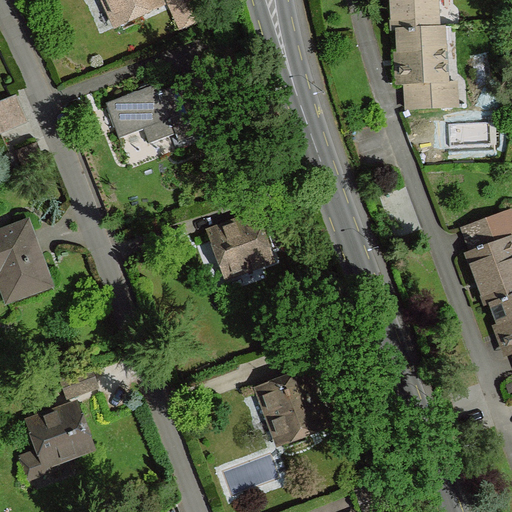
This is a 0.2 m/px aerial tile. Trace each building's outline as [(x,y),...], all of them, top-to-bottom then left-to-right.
[(158,0),(107,0),(120,26),(161,6),(158,0)] [(199,0),(169,0),(182,28),(207,17),(199,0)] [(393,0),(395,31),(399,31),(440,27),(438,0),(393,0)] [(444,27),(440,27),(399,31),(402,85),(407,85),(442,83),(448,82),(444,27)] [(158,85),(107,105),(120,138),(144,129),(149,143),(176,133),(179,143),(223,126),(203,77),(161,93),(158,85)] [(442,83),(407,85),(409,110),(443,108),(442,83)] [(29,121),(18,96),(0,103),(0,133),(29,121)] [(30,214),(0,224),(0,290),(7,310),(57,292),(30,214)] [(473,251),(506,239),(497,215),(464,228),(473,251)] [(257,217),(211,234),(226,276),(273,259),(257,217)] [(473,251),(468,254),(488,305),(492,303),(511,295),(511,238),(506,239),(473,251)] [(511,295),(492,303),(511,355),(511,354),(511,295)] [(366,356),(356,329),(316,344),(326,370),(366,356)] [(62,376),(69,397),(97,387),(91,369),(89,366),(62,376)] [(305,371),(262,387),(283,443),(326,428),(305,371)] [(77,405),(29,422),(39,451),(22,457),(29,477),(47,471),(45,466),(92,449),(77,405)] [(377,511),(394,506),(385,480),(356,490),(361,501),(364,511),(377,511)]
